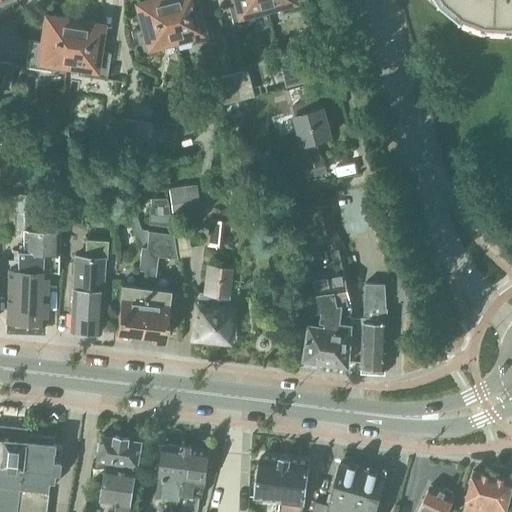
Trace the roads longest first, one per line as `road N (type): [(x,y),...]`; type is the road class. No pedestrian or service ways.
road 1 (secondary): [(511,387),(453,415),(408,418),(0,366)]
road 2 (residential): [(511,320),(491,307),(451,252),(372,0)]
